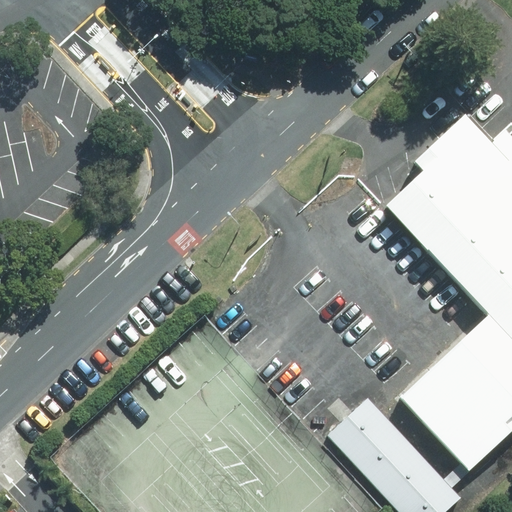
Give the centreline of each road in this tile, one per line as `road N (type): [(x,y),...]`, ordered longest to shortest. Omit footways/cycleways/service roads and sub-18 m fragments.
road 1 (residential): [(406,0),(0,379)]
road 2 (unknown): [(511,42),(393,136),(365,125),(316,82)]
